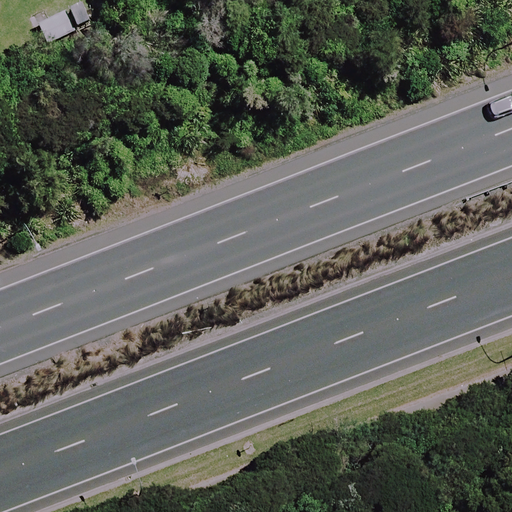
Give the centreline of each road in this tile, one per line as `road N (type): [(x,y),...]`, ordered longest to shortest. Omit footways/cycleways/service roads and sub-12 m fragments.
road 1 (primary): [(511,283),(0,481)]
road 2 (primary): [(0,319),(511,124)]
